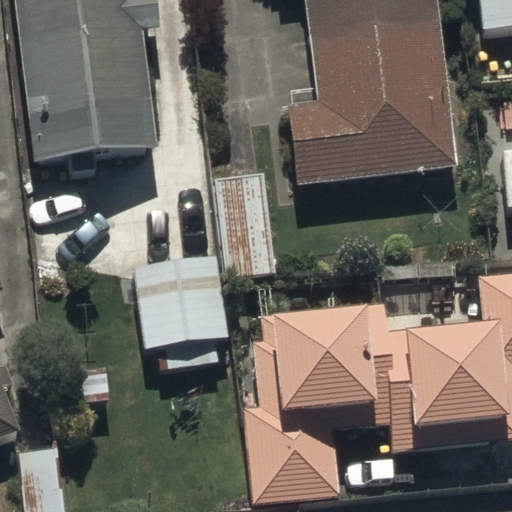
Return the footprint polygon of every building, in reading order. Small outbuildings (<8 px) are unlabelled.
[(11,0),(34,184),(156,169),(135,0),(11,0)] [(456,185),(434,0),(302,0),(317,120),(288,123),(298,204),(456,185)] [(275,290),(263,191),(214,197),(226,296),(275,290)] [(216,276),(133,288),(145,368),(228,356),(216,276)] [(511,290),(477,294),(482,339),(386,349),(383,321),(261,333),(263,356),(252,357),(258,424),(244,426),(252,511),(338,511),(332,446),(390,440),(393,468),(511,456),(511,290)] [(0,459),(21,451),(0,398),(0,310),(4,309),(0,299),(0,459)]
